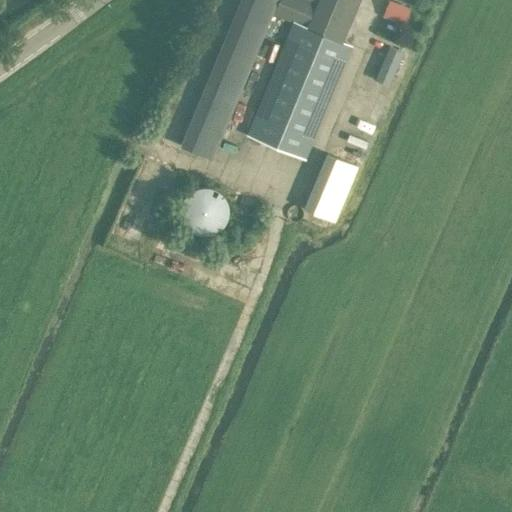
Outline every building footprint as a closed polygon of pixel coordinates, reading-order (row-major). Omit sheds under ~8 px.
[(242,0),(181,146),(211,159),(272,13),(294,23),(247,135),(305,159),(352,47),(342,43),(359,0),(242,0)] [(398,0),(388,0),(385,16),(409,22),(413,3),(398,0)] [(389,85),(404,51),(390,46),(376,79),(389,85)] [(327,150),(305,207),(338,219),(360,162),(327,150)] [(193,187),(188,191),(185,194),(182,199),(180,203),(180,208),(180,212),(181,218),(183,222),(186,225),(190,228),(192,230),(196,232),(200,233),(203,233),(208,233),(213,232),(219,228),(222,225),(224,223),(226,220),(227,216),(228,214),(228,210),(228,206),(228,202),(226,198),(224,195),(221,191),(218,189),(214,186),(211,185),(204,184),(200,185),(196,186),(193,187)]
